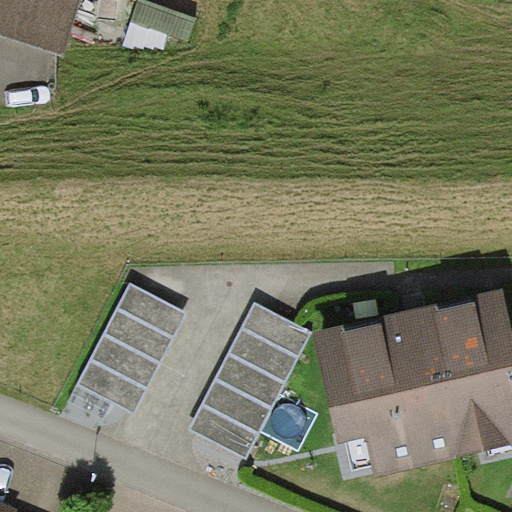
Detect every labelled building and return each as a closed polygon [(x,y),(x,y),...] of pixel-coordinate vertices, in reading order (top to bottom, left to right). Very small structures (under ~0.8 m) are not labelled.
[(81,0),(0,0),(0,34),(65,55),(81,0)] [(188,312),(130,282),(78,383),(136,413),(188,312)] [(404,314),(314,335),(339,445),(365,439),(374,478),(511,446),(511,329),(503,291),(404,314)] [(310,330),(254,302),(190,428),(246,456),(310,330)] [(0,511),(17,511),(19,508),(0,500),(0,511)]
